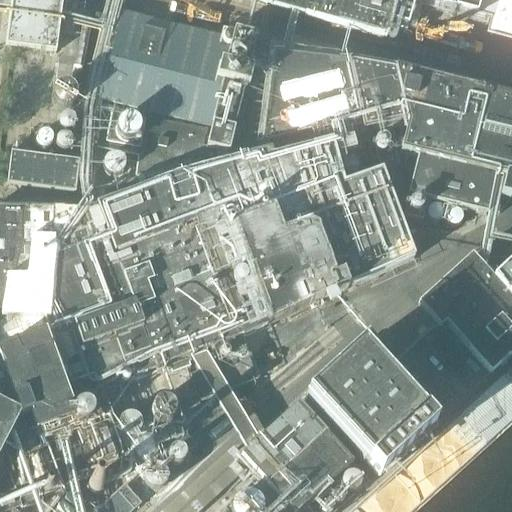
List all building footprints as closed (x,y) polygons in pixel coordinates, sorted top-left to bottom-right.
[(57,35),(60,10),(61,0),(9,0),(3,51),(54,57),(57,35)] [(511,0),(239,0),(253,3),(385,38),(395,0),(426,0),(481,15),(511,24),(511,0)] [(71,11),(60,10),(57,35),(72,37),(76,7),(72,6),(71,11)] [(204,20),(202,29),(221,33),(223,24),(204,20)] [(231,51),(252,56),(256,38),(222,30),(218,48),(119,23),(100,101),(99,110),(93,190),(201,162),(204,147),(206,148),(231,51)] [(228,153),(252,56),(231,51),(206,148),(228,153)] [(0,406),(20,417),(21,418),(29,415),(36,432),(73,418),(76,426),(83,424),(97,419),(88,391),(91,385),(95,384),(94,379),(97,378),(102,395),(118,390),(112,372),(131,365),(136,378),(155,371),(166,367),(168,372),(191,364),(189,359),(230,343),(236,359),(189,376),(199,402),(257,380),(241,339),(346,291),(391,271),(413,261),(380,173),(358,181),(342,187),(331,147),(315,152),(309,133),(359,119),(362,132),(405,123),(406,128),(400,154),(416,158),(406,197),(400,217),(421,222),(426,202),(485,216),(486,212),(498,215),(511,196),(511,100),(394,71),(348,63),(274,54),(262,145),(267,144),(270,153),(178,178),(127,196),(95,208),(80,211),(80,210),(65,210),(65,209),(0,208),(0,406)] [(27,149),(52,153),(72,155),(81,86),(51,82),(47,111),(57,112),(55,131),(30,128),(27,149)] [(8,184),(31,187),(76,193),(79,170),(72,169),(73,163),(18,156),(17,162),(11,161),(8,184)] [(444,325),(467,350),(489,375),(511,354),(511,262),(492,280),(470,257),(417,306),(439,330),(444,325)] [(305,399),(377,478),(432,428),(360,349),(305,399)] [(0,406),(0,415),(16,424),(20,417),(0,406)] [(234,451),(206,476),(166,511),(198,511),(248,467),(289,511),(335,511),(367,483),(298,406),(241,458),(234,451)] [(0,455),(16,424),(0,415),(0,455)] [(97,419),(83,424),(88,436),(103,431),(98,418),(97,419)] [(130,441),(125,437),(122,439),(130,451),(133,449),(135,455),(141,459),(147,460),(153,457),(156,452),(163,449),(162,447),(195,435),(189,419),(157,431),(153,420),(141,424),(144,430),(142,436),(137,441),(130,441)] [(103,431),(88,436),(98,466),(114,460),(113,459),(119,457),(113,443),(108,445),(103,431)] [(7,472),(21,511),(43,503),(36,485),(38,484),(28,459),(10,466),(7,472)] [(96,511),(132,511),(141,504),(125,486),(96,511)] [(48,511),(78,511),(86,503),(68,489),(60,500),(59,499),(48,511)]
